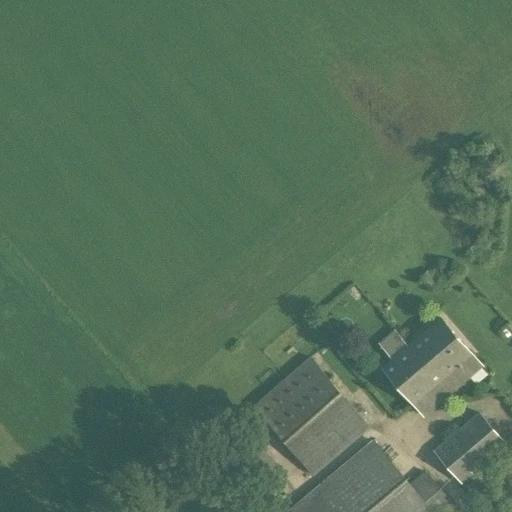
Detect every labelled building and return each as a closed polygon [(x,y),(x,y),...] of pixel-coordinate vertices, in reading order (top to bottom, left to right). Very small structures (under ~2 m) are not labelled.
[(459,171),(479,196),(491,186),(471,161),(459,171)] [(442,318),(409,345),(424,364),(434,356),(449,374),(439,383),(449,395),(482,366),(442,318)] [(424,364),(409,345),(384,367),(424,415),(449,395),(439,383),(449,374),(434,356),(424,364)] [(310,357),(256,405),(314,474),(369,427),(310,357)] [(480,410),(434,450),(462,484),(508,444),(480,410)] [(426,469),(411,481),(374,438),(289,510),(291,511),(447,511),(456,505),(426,469)]
